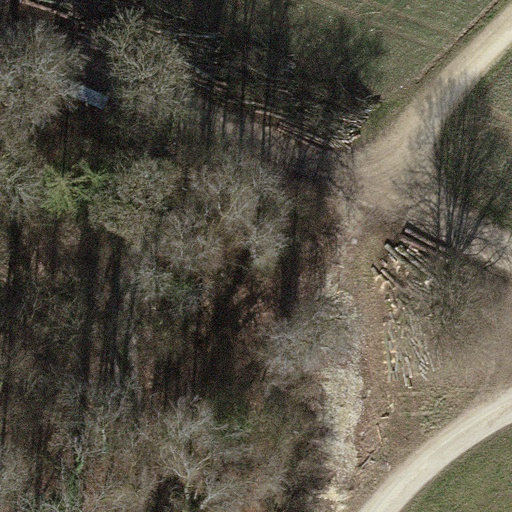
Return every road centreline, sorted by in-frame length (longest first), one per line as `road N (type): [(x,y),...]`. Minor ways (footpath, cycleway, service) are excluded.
road 1 (track): [(511,249),(0,32)]
road 2 (track): [(354,181),(335,511)]
road 3 (track): [(511,25),(354,181)]
road 4 (track): [(511,405),(474,421),(380,511)]
